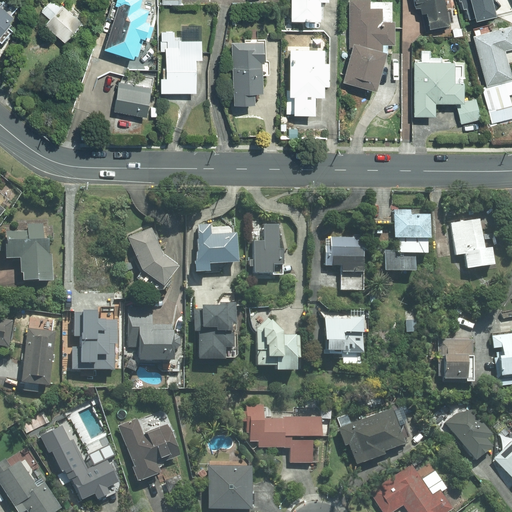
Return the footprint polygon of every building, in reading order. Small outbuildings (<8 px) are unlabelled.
[(0,0),(0,29),(18,8),(14,5),(2,0),(0,0)] [(43,23),(63,41),(80,21),(60,4),(58,6),(51,0),(48,0),(39,10),(48,18),(43,23)] [(115,5),(101,48),(122,55),(121,59),(134,63),(143,35),(147,36),(151,22),(142,19),(146,8),(137,6),(138,0),(113,0),(112,4),(115,5)] [(287,0),(288,18),(317,18),(317,17),(320,17),(320,0),(287,0)] [(348,0),(348,51),(341,80),(373,89),(383,50),(381,49),(381,44),(393,44),(393,20),(380,20),(380,7),(369,7),(369,0),(348,0)] [(446,22),(441,0),(411,0),(413,6),(418,5),(419,11),(423,10),(427,26),(446,22)] [(459,0),(460,2),(462,1),(464,8),(467,7),(470,19),(477,17),(478,19),(495,15),(491,0),(459,0)] [(511,31),(510,24),(472,35),(485,85),(511,78),(503,49),(511,47),(511,31)] [(159,77),(159,91),(194,91),(194,58),(200,58),(200,39),(196,39),(196,30),(184,30),(184,39),(174,39),(174,30),(158,30),(159,51),(163,51),(164,77),(159,77)] [(260,40),(230,41),(231,102),(251,102),(251,90),(261,90),(260,40)] [(324,47),(287,47),(286,112),(311,112),(311,94),(321,94),(321,83),(324,83),(324,47)] [(456,105),(461,125),(481,119),(476,99),(465,101),(464,84),(456,84),(455,62),(416,60),(414,117),(436,117),(436,105),(456,105)] [(484,88),(493,124),(511,118),(511,111),(508,95),(511,94),(511,82),(511,80),(484,88)] [(149,86),(118,81),(113,110),(145,116),(149,86)] [(409,210),(393,210),(392,238),(397,238),(397,251),(383,251),(382,270),(413,270),(414,253),(425,254),(425,239),(428,239),(428,215),(409,214),(409,210)] [(478,220),(449,224),(454,255),(463,254),(465,268),(492,265),(489,248),(482,249),(478,220)] [(19,283),(50,281),(49,240),(42,240),(41,224),(26,224),(26,231),(3,232),(4,258),(18,258),(19,283)] [(235,262),(234,233),(209,234),(209,225),(195,226),(197,252),(194,253),(194,262),(192,262),(192,272),(207,272),(207,264),(235,262)] [(262,241),(252,241),(252,273),(270,273),(270,264),(281,264),(281,250),(277,250),(277,225),(262,225),(262,241)] [(127,237),(139,271),(159,286),(174,267),(160,255),(150,229),(127,237)] [(363,238),(329,237),(329,247),(324,246),(324,266),(339,266),(339,273),(362,273),(363,238)] [(219,305),(189,304),(189,333),(195,334),(195,359),(223,359),(223,348),(235,348),(236,300),(219,300),(219,305)] [(136,348),(136,360),(170,360),(170,325),(150,326),(150,309),(126,309),(126,348),(136,348)] [(73,347),(72,366),(114,367),(115,345),(117,345),(118,319),(97,318),(97,312),(76,311),(75,336),(80,336),(80,348),(73,347)] [(0,317),(0,345),(6,347),(10,319),(0,317)] [(255,329),(254,366),(273,367),(273,371),(293,371),(293,358),(297,358),(298,336),(278,335),(278,329),(267,318),(255,329)] [(349,319),(323,319),(322,352),(361,353),(362,332),(367,332),(368,318),(349,318),(349,319)] [(53,331),(26,328),(19,382),(46,386),(53,331)] [(511,334),(491,337),(496,379),(511,376),(511,334)] [(472,340),(437,340),(436,381),(471,382),(472,340)] [(319,440),(319,417),(261,417),(261,405),(245,405),(245,412),(239,411),(239,422),(245,422),(245,433),(249,433),(249,441),(256,441),(256,447),(288,447),(288,463),(311,463),(311,440),(319,440)] [(389,409),(336,429),(350,465),(382,453),(381,451),(402,443),(389,409)] [(455,414),(443,423),(473,460),(489,447),(483,440),(490,434),(471,410),(455,414)] [(137,419),(117,426),(131,465),(130,466),(135,482),(158,473),(155,465),(177,458),(165,425),(142,433),(137,419)] [(50,452),(59,472),(82,460),(71,439),(67,441),(60,426),(38,436),(47,454),(50,452)] [(511,441),(492,459),(511,481),(511,441)] [(4,459),(0,461),(0,488),(14,511),(21,511),(24,511),(25,511),(52,511),(58,508),(42,483),(35,488),(18,462),(9,467),(4,459)] [(102,460),(68,477),(79,500),(93,494),(96,500),(106,494),(101,485),(112,480),(102,460)] [(250,466),(207,465),(206,509),(249,510),(250,466)] [(411,465),(368,492),(380,511),(390,511),(402,505),(406,511),(446,511),(450,509),(438,490),(430,495),(411,465)]
